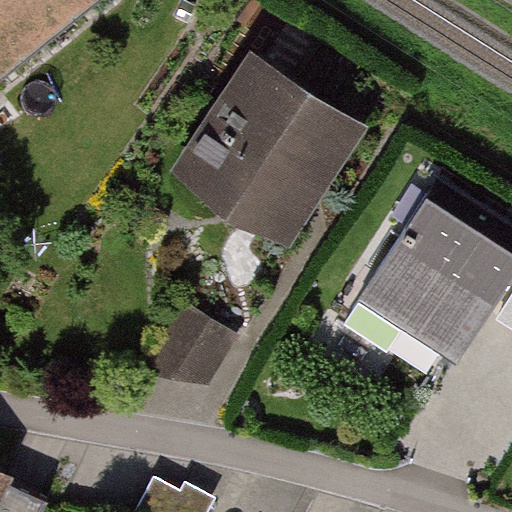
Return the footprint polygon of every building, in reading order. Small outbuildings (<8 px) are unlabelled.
[(0,0),(0,66),(7,75),(102,0),(0,0)] [(354,121),(237,48),(156,178),(273,251),(354,121)] [(511,220),(427,166),(346,292),(450,358),(483,306),(511,324),(511,220)] [(221,378),(236,338),(201,325),(186,365),(221,378)] [(0,511),(37,511),(46,494),(0,472),(0,511)] [(177,485),(151,472),(128,511),(199,511),(211,490),(182,475),(177,485)]
